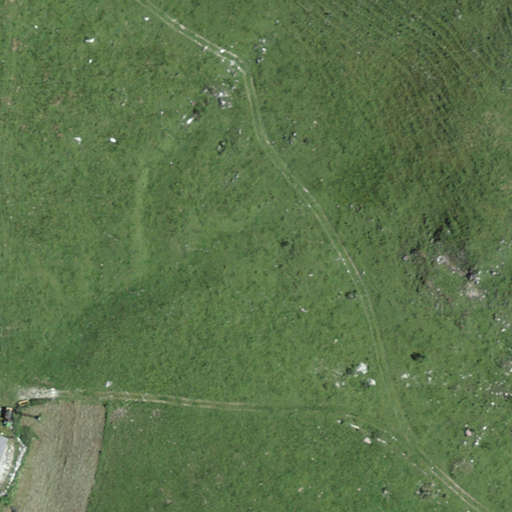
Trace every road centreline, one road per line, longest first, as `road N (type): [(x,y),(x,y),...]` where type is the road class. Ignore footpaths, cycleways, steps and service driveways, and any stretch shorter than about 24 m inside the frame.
road 1 (track): [(145,0),(241,65),(264,135),(372,307),(418,453),(484,511)]
road 2 (track): [(21,393),(352,410),(382,422),(418,453)]
